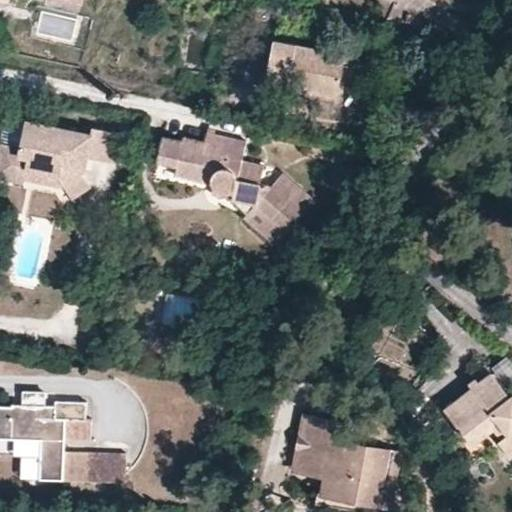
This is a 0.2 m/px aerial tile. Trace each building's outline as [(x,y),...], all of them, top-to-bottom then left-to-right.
[(344,53),(274,40),(265,86),(335,99),(344,53)] [(73,152),(84,154),(112,161),(118,132),(88,125),(86,132),(22,119),(15,145),(5,142),(0,145),(0,175),(4,176),(8,173),(22,165),(51,171),(59,185),(67,197),(86,185),(79,173),(81,167),(70,164),(73,152)] [(207,130),(205,140),(204,149),(241,157),(244,137),(207,130)] [(204,149),(205,140),(182,136),(180,140),(161,136),(156,160),(175,164),(174,172),(205,180),(209,184),(214,188),(222,191),(230,196),(247,200),(251,204),(254,201),(285,230),(313,199),(281,172),(272,181),(261,178),(263,161),(241,157),(204,149)] [(81,167),(84,154),(73,152),(70,164),(81,167)] [(22,165),(8,173),(59,185),(51,171),(22,165)] [(247,200),(230,196),(236,210),(274,243),(285,230),(254,201),(251,204),(247,200)] [(443,411),(466,439),(488,423),(494,430),(501,440),(498,443),(510,457),(511,455),(511,394),(508,396),(490,373),(479,382),(471,388),(443,411)] [(467,382),(471,388),(479,382),(475,377),(467,382)] [(23,391),(23,405),(45,405),(45,393),(45,391),(27,391),(23,391)] [(45,405),(23,405),(11,405),(10,406),(0,405),(0,437),(40,439),(40,479),(90,481),(90,453),(65,452),(65,439),(91,439),(91,417),(87,417),(86,402),(55,401),(54,406),(45,405)] [(379,477),(386,443),(343,435),(347,417),(304,409),(293,464),(320,469),(314,496),(356,504),(358,494),(384,499),(388,478),(379,477)] [(488,423),(466,439),(473,447),(494,430),(488,423)] [(395,445),(386,443),(379,477),(388,478),(395,445)] [(127,453),(90,453),(90,481),(127,481),(127,453)]
